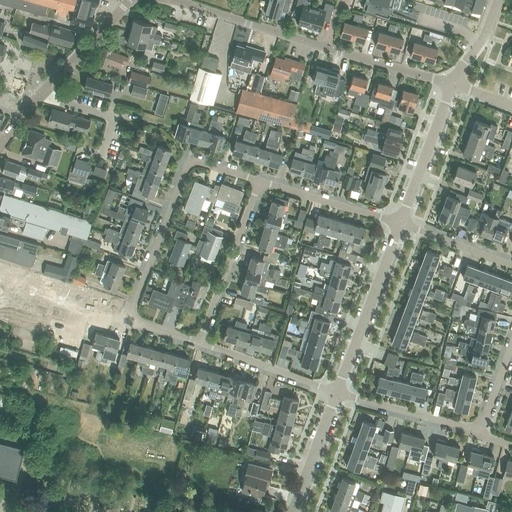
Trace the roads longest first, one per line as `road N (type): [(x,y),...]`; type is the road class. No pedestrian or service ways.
road 1 (residential): [(259,181),(190,163),(169,210),(129,323),(199,341)]
road 2 (residential): [(451,83),(171,0)]
road 3 (tertiary): [(0,146),(127,0)]
road 4 (residential): [(335,393),(399,223)]
road 5 (residential): [(259,181),(199,341)]
road 6 (residential): [(399,223),(451,83)]
road 7 (residential): [(335,393),(478,431)]
road 8 (residential): [(399,223),(259,181)]
road 9 (residential): [(199,341),(335,393)]
road 10 (residential): [(291,511),(335,393)]
road 11 (residential): [(511,264),(399,223)]
